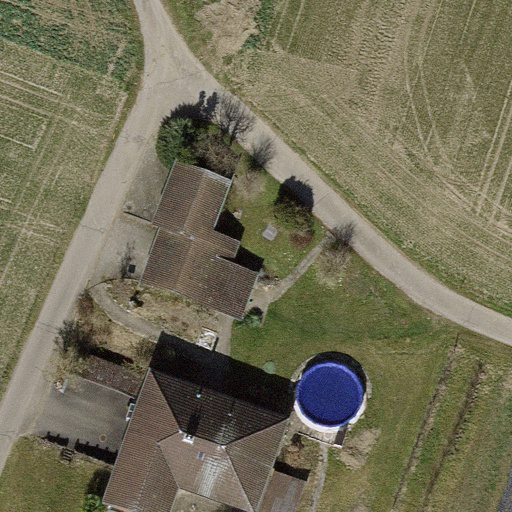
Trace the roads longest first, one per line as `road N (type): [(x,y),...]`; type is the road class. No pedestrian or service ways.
road 1 (track): [(511,331),(443,298),(373,248),(173,60),(149,0)]
road 2 (track): [(173,60),(0,462)]
